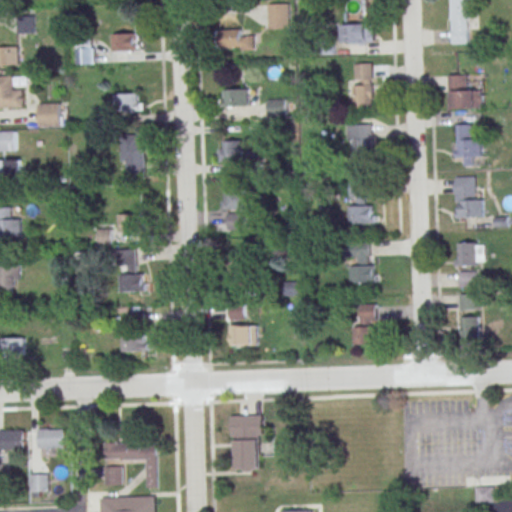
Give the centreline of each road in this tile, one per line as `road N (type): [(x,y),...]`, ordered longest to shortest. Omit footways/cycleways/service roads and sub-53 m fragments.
road 1 (residential): [(511,371),(0,390)]
road 2 (residential): [(196,511),(179,0)]
road 3 (residential): [(421,375),(410,0)]
